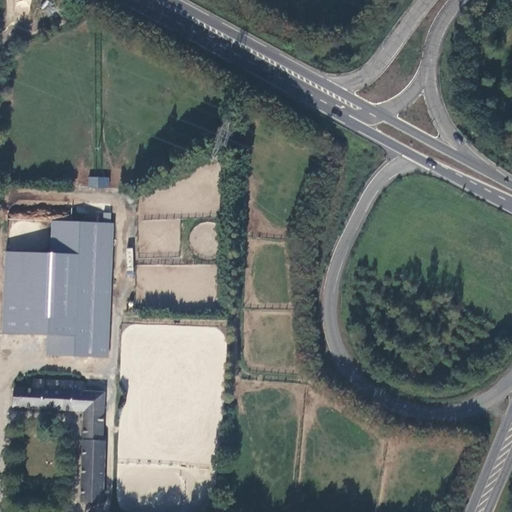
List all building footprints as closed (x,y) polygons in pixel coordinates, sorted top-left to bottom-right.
[(88,176),(88,187),(109,187),(109,177),(88,176)] [(78,254),(79,221),(51,220),(50,254),(78,254)] [(113,222),(79,221),(78,254),(50,254),(36,253),(35,303),(5,302),(4,336),(53,337),(52,357),(110,358),(113,222)] [(6,252),(5,302),(35,303),(36,253),(6,252)] [(100,436),(102,384),(75,383),(75,374),(38,372),(38,378),(42,378),(42,382),(10,381),(9,399),(81,401),(78,496),(101,496),(103,436),(100,436)]
